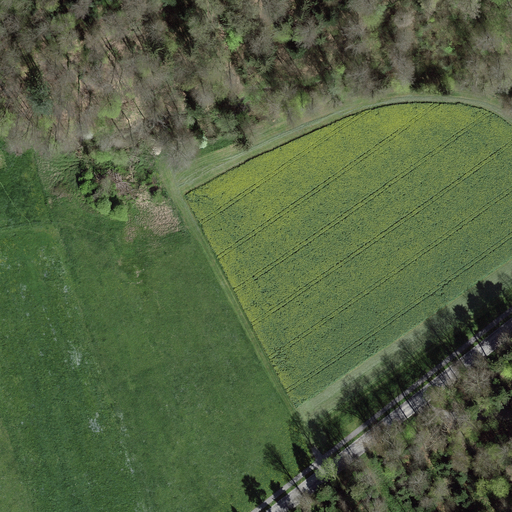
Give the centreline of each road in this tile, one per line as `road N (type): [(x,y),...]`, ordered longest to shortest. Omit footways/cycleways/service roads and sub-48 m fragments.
road 1 (track): [(327,474),(162,165)]
road 2 (tertiary): [(278,511),(511,328)]
